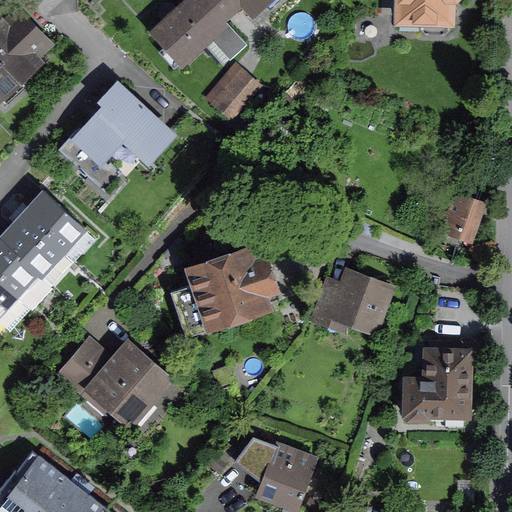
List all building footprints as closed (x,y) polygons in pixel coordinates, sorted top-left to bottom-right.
[(165,20),(153,31),(182,63),(226,22),(224,20),(246,0),(247,0),(254,6),(259,8),(267,2),(266,0),(205,0),(186,0),(177,9),(172,4),(165,4),(160,8),(160,15),(165,20)] [(461,0),(401,0),(401,29),(461,30),(461,0)] [(0,96),(5,102),(24,84),(18,78),(36,61),(32,56),(47,42),(18,11),(3,25),(1,23),(0,24),(0,96)] [(235,66),(209,96),(230,114),(256,84),(235,66)] [(171,134),(117,85),(102,101),(106,105),(78,136),(73,132),(58,148),(104,191),(121,173),(110,162),(108,164),(101,158),(122,136),(128,141),(137,146),(142,148),(150,150),(153,147),(156,150),(171,134)] [(42,188),(20,213),(64,253),(87,229),(42,188)] [(481,204),(455,194),(444,223),(471,233),(481,204)] [(64,253),(20,213),(0,234),(0,237),(39,274),(43,277),(64,253)] [(0,281),(17,297),(39,274),(0,237),(0,281)] [(257,241),(191,265),(214,331),(282,307),(276,292),(287,288),(274,252),(263,256),(257,241)] [(374,329),(390,287),(348,271),(340,294),(325,289),(314,317),(330,323),(333,314),(374,329)] [(0,315),(17,297),(0,281),(0,315)] [(126,422),(168,374),(130,340),(113,359),(90,338),(61,370),(90,395),(92,393),(126,422)] [(479,348),(428,346),(427,375),(407,375),(406,420),(476,422),(479,348)] [(260,491),(296,505),(314,458),(277,444),(275,450),(253,435),(234,460),(248,470),(253,463),(260,469),(266,471),(260,491)] [(118,511),(38,453),(0,503),(0,505),(9,511),(118,511)]
